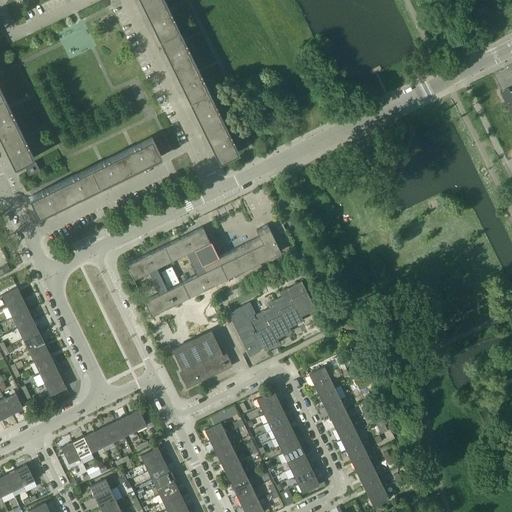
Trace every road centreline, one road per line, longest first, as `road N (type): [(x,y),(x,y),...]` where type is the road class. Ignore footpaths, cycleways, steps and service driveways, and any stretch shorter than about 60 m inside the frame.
road 1 (residential): [(218,189),(511,48)]
road 2 (residential): [(173,418),(281,368),(337,492)]
road 3 (residential): [(218,189),(125,0)]
road 4 (residential): [(26,235),(164,169)]
road 5 (residential): [(94,251),(218,189)]
road 6 (residential): [(152,376),(94,251)]
road 7 (residential): [(46,276),(106,398)]
